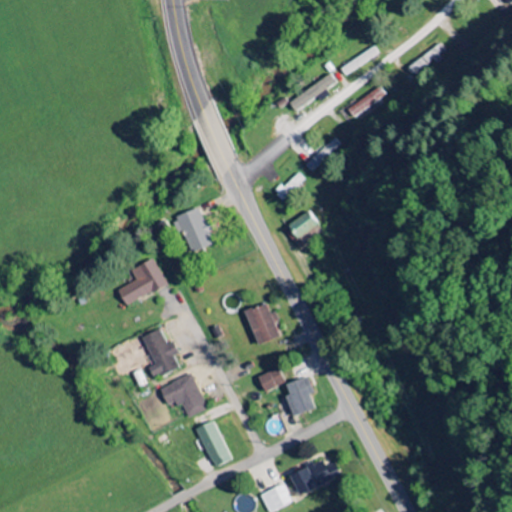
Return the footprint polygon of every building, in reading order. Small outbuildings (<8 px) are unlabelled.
[(511,0),(500,0),(508,8),(511,4),(511,0)] [(300,110),(343,86),(338,77),(295,101),(300,110)] [(355,119),(388,97),(381,87),(348,109),(355,119)] [(215,231),(206,209),(184,218),(199,254),(221,245),(215,231)] [(325,231),(312,211),(286,228),(299,248),(325,231)] [(172,286),(159,260),(137,271),(142,281),(124,290),(132,306),(172,286)] [(286,337),(272,304),(250,313),(263,346),(286,337)] [(147,338),(158,366),(152,369),(156,380),(182,370),(177,357),(182,354),(178,343),(171,346),(165,331),(147,338)] [(268,394),(288,385),(281,369),(261,378),(268,394)] [(193,419),(211,409),(194,375),(163,390),(173,409),(184,403),(193,419)] [(319,411),(314,395),(317,395),(313,379),(291,385),(294,396),(291,397),(297,417),(319,411)] [(199,431),(219,469),(236,461),(216,422),(199,431)] [(296,477),(305,496),(343,478),(337,464),(329,468),(325,460),(309,468),(310,470),(296,477)] [(264,496),(271,511),(278,511),(294,504),(285,486),(264,496)]
